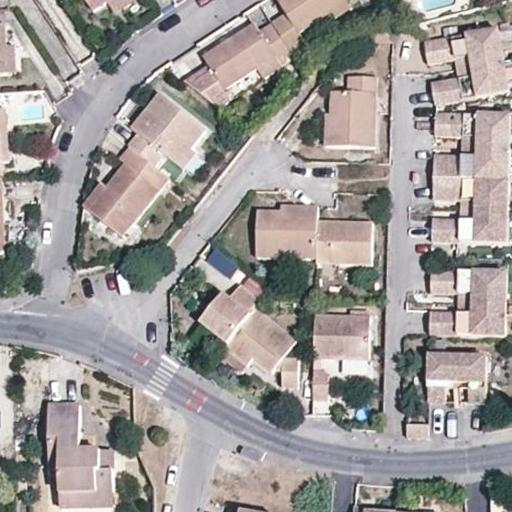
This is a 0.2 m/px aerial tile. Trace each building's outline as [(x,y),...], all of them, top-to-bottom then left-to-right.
[(108,3),(112,0),(85,0),(94,13),(108,3)] [(112,0),(108,3),(116,14),(136,0),(112,0)] [(287,48),(301,38),(331,17),(349,5),(345,0),(287,0),(281,5),(289,18),(274,27),(287,48)] [(354,12),(349,5),(331,17),(336,24),(354,12)] [(437,105),(511,93),(497,19),(425,33),(430,62),(456,58),(464,57),(467,76),(459,77),(433,82),(437,105)] [(0,75),(10,75),(8,49),(7,27),(0,26),(0,75)] [(236,87),(240,92),(264,76),(261,71),(277,60),(280,65),(293,57),(287,48),(274,27),(273,26),(261,34),(255,26),(205,61),(211,69),(187,86),(222,112),(234,102),(228,93),(236,87)] [(511,31),(502,34),(507,57),(511,55),(511,31)] [(376,34),(376,45),(393,45),(393,32),(376,34)] [(307,47),(301,38),(287,48),(293,57),(307,47)] [(10,75),(17,75),(16,49),(8,49),(10,75)] [(459,77),(467,76),(464,57),(456,58),(459,77)] [(327,119),(326,150),(376,150),(378,80),(349,80),(348,95),(332,95),(331,119),(327,119)] [(155,170),(164,158),(177,167),(190,151),(204,132),(158,94),(147,108),(153,112),(144,123),(139,119),(129,131),(138,137),(128,150),(130,151),(155,170)] [(153,112),(147,108),(139,119),(144,123),(153,112)] [(0,116),(3,165),(11,164),(8,113),(0,113),(0,116)] [(434,178),(510,181),(511,116),(437,114),(436,136),(462,138),(469,138),(469,158),(461,158),(435,157),(434,178)] [(461,158),(469,158),(469,138),(462,138),(461,158)] [(88,213),(123,240),(171,182),(155,170),(130,151),(121,163),(125,167),(107,190),(88,213)] [(177,167),(185,174),(197,158),(190,151),(177,167)] [(460,201),(468,202),(467,223),(459,223),(433,222),(433,244),(508,248),(510,181),(434,178),(433,200),(460,201)] [(0,256),(8,255),(7,227),(1,227),(0,216),(0,203),(6,204),(4,181),(0,181),(0,256)] [(107,190),(102,187),(83,210),(88,213),(107,190)] [(468,202),(460,201),(459,223),(467,223),(468,202)] [(259,214),(257,260),(318,263),(320,224),(320,215),(302,215),(283,214),(259,214)] [(318,263),(318,267),(373,268),(373,226),(320,224),(318,263)] [(456,299),(464,299),(463,319),(455,318),(430,318),(430,339),(506,343),(507,278),(431,274),(431,298),(456,299)] [(232,301),(225,296),(201,326),(220,341),(228,348),(256,312),(262,304),(242,288),(232,301)] [(455,318),(463,319),(464,299),(456,299),(455,318)] [(225,352),(248,371),(253,364),(271,378),(282,365),(282,390),(299,391),(300,361),(286,361),(298,345),(256,312),(228,348),(225,352)] [(370,363),(371,319),(317,318),(315,363),(370,363)] [(201,326),(198,331),(216,346),(220,341),(201,326)] [(225,352),(218,360),(242,378),(248,371),(225,352)] [(445,400),(446,393),(467,394),(467,400),(466,409),(485,410),(487,364),(429,360),(427,408),(445,408),(445,400)] [(495,362),(492,380),(505,383),(508,364),(495,362)] [(314,404),(329,404),(329,378),(325,374),(315,374),(314,404)] [(61,439),(62,475),(63,509),(117,508),(116,472),(105,472),(104,453),(104,451),(84,450),(82,406),(50,407),(51,439),(61,439)] [(406,441),(406,443),(426,442),(426,440),(426,429),(407,429),(406,441)] [(61,439),(51,439),(52,475),(62,475),(61,439)] [(116,453),(104,453),(105,472),(116,472),(116,453)]
